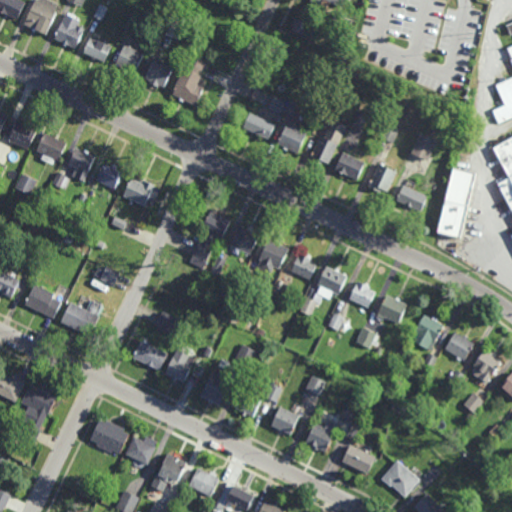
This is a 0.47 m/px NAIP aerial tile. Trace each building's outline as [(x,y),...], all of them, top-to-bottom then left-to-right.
[(24,0),(26,1),(17,19),(0,10),(0,0),(24,0)] [(46,34),(36,30),(36,31),(31,29),(32,28),(23,24),(34,0),(54,0),(59,2),(56,10),(57,11),(46,34)] [(346,0),(343,7),(341,6),(340,8),(337,6),(338,4),(330,0),(346,0)] [(102,20),(94,16),(100,3),(108,7),(102,20)] [(77,15),(76,17),(81,19),(79,24),(85,27),(76,48),(67,44),(66,46),(62,44),(63,42),(54,37),(56,33),(55,32),(56,29),(58,30),(66,12),(67,13),(68,11),(77,15)] [(178,40),(159,31),(169,11),(181,17),(178,23),(185,26),(178,40)] [(143,32),(136,29),(134,34),(123,29),(130,13),(141,18),(140,21),(147,24),(143,32)] [(303,35),(292,30),(298,17),(309,23),(303,35)] [(511,182),(507,174),(505,175),(500,167),(503,165),(493,147),(511,136),(511,117),(499,123),(492,110),(504,104),(496,84),(511,76),(511,61),(511,59),(511,58),(507,48),(511,45),(511,34),(510,35),(506,25),(511,22),(511,182)] [(104,41),(104,39),(107,40),(106,42),(113,45),(105,61),(83,51),(91,35),(104,41)] [(135,73),(129,71),(128,73),(119,69),(121,66),(115,64),(125,42),(145,51),(135,73)] [(206,61),(200,73),(202,74),(198,83),(205,87),(201,95),(202,96),(201,99),(199,99),(196,105),(184,99),(183,102),(179,100),(180,98),(172,94),(192,54),(206,61)] [(165,87),(160,84),(158,87),(157,86),(156,90),(149,87),(151,83),(149,82),(150,81),(144,78),(155,55),(162,58),(161,60),(174,66),(165,87)] [(281,113),(268,108),(274,95),(287,100),(281,113)] [(294,114),(286,111),(292,98),(299,102),(294,114)] [(361,130),(351,125),(358,108),(369,112),(361,130)] [(327,128),(317,123),(324,109),(334,114),(327,128)] [(0,130),(0,110),(8,115),(0,130)] [(269,139),(243,127),(250,111),(276,124),(269,139)] [(295,125),(308,132),(298,153),(295,151),(294,152),(292,151),(292,150),(288,148),(288,150),(284,148),(285,146),(284,146),(283,147),(281,146),(281,144),(278,143),(288,122),(289,123),(291,118),(297,121),(295,125)] [(28,149),(13,142),(12,145),(10,144),(11,141),(7,139),(17,119),(38,129),(28,149)] [(393,143),(380,137),(387,122),(400,128),(393,143)] [(337,139),(329,135),(327,138),(339,143),(329,163),(324,161),(322,164),(320,163),(319,165),(314,163),(315,161),(310,159),(321,134),(324,136),(325,134),(327,135),(332,125),(342,130),(337,139)] [(429,160),(412,152),(421,131),(439,139),(429,160)] [(67,142),(59,160),(56,159),(53,165),(41,159),(44,153),(36,149),(44,132),(67,142)] [(83,150),(84,149),(89,151),(89,153),(96,156),(84,181),(83,180),(82,181),(79,180),(80,178),(72,175),(76,166),(69,163),(76,147),(83,150)] [(357,180),(335,169),(344,151),(366,162),(357,180)] [(0,180),(0,160),(8,165),(0,180)] [(385,163),(385,165),(397,171),(387,191),(382,189),(380,192),(378,191),(377,193),(372,191),(373,189),(367,186),(379,162),(381,163),(382,162),(385,163)] [(116,166),(117,167),(116,169),(123,172),(115,188),(114,188),(112,192),(108,191),(110,186),(96,180),(104,163),(110,166),(111,164),(113,165),(114,163),(117,164),(116,166)] [(462,168),(463,167),(467,168),(467,169),(477,172),(461,238),(437,232),(453,166),(462,168)] [(30,195),(15,187),(22,173),(37,180),(30,195)] [(65,189),(56,185),(62,173),(71,178),(65,189)] [(139,181),(141,178),(155,185),(145,206),(123,195),(129,184),(128,183),(129,181),(130,182),(132,178),(139,181)] [(414,188),(428,195),(421,211),(413,207),(411,211),(403,208),(405,204),(397,200),(404,184),(406,185),(408,179),(416,182),(414,188)] [(86,207),(78,204),(83,191),(92,195),(86,207)] [(222,240),(215,237),(211,247),(213,248),(204,268),(190,262),(199,242),(201,242),(203,237),(205,238),(206,236),(201,234),(211,210),(231,219),(222,240)] [(125,230),(111,223),(115,215),(129,222),(125,230)] [(247,228),(249,225),(254,228),(253,230),(261,234),(251,254),(249,253),(247,256),(245,255),(246,252),(232,245),(241,225),(247,228)] [(281,243),(290,248),(280,269),(275,266),(271,273),(258,267),(260,264),(259,263),(260,261),(261,261),(262,260),(259,258),(269,238),(276,241),(278,237),(283,239),(281,243)] [(307,256),(308,253),(312,255),(311,258),(312,258),(311,261),(318,264),(311,279),(292,271),(295,265),(293,264),(297,254),(299,255),(300,253),(307,256)] [(219,277),(210,272),(218,255),(227,260),(219,277)] [(114,286),(100,279),(107,266),(121,273),(114,286)] [(336,269),(337,268),(341,270),(340,271),(344,273),(344,272),(347,274),(347,275),(348,275),(339,294),(334,292),(330,299),(324,296),(320,304),(318,303),(312,316),(301,310),(308,297),(313,299),(317,291),(319,292),(320,290),(319,289),(320,287),(321,288),(322,286),(318,284),(324,272),(325,272),(329,266),(336,269)] [(99,278),(93,275),(98,267),(104,270),(99,278)] [(14,297),(0,289),(0,274),(2,270),(21,280),(19,284),(20,285),(14,297)] [(369,284),(369,285),(371,286),(370,289),(376,292),(369,307),(350,298),(353,291),(352,290),(353,288),(355,289),(358,281),(364,284),(365,282),(369,284)] [(53,318),(39,311),(38,313),(34,311),(35,309),(25,304),(35,284),(55,294),(53,297),(62,301),(53,318)] [(190,288),(190,286),(193,287),(192,289),(195,290),(194,291),(196,292),(194,297),(192,296),(191,298),(183,295),(187,286),(190,288)] [(240,319),(227,313),(236,293),(249,299),(240,319)] [(396,298),(397,297),(401,298),(400,300),(408,304),(400,323),(386,317),(384,320),(382,319),(381,321),(378,319),(379,318),(377,317),(387,294),(396,298)] [(90,336),(77,330),(76,332),(72,330),(73,328),(61,322),(71,302),(79,306),(80,304),(83,305),(82,307),(87,309),(91,300),(94,299),(104,303),(104,307),(90,336)] [(175,336),(155,326),(163,310),(183,320),(175,336)] [(340,330),(329,325),(335,312),(346,317),(340,330)] [(432,318),(433,315),(439,318),(437,321),(442,323),(445,325),(431,350),(422,345),(421,347),(419,346),(420,344),(412,340),(416,332),(414,332),(417,326),(416,326),(418,324),(419,325),(420,324),(419,323),(420,321),(421,322),(422,320),(420,319),(421,317),(423,318),(425,314),(432,318)] [(253,325),(248,323),(250,316),(256,318),(253,325)] [(378,346),(373,344),(371,348),(356,341),(364,326),(381,334),(377,341),(380,342),(378,346)] [(463,336),(464,334),(468,337),(467,339),(475,343),(473,347),(474,347),(473,350),(472,350),(469,354),(468,354),(465,360),(462,358),(460,360),(457,358),(458,356),(445,349),(456,332),(463,336)] [(219,343),(212,359),(198,352),(201,346),(200,346),(201,344),(202,345),(204,342),(202,341),(203,339),(205,340),(206,337),(219,343)] [(147,343),(168,353),(160,370),(152,366),(151,369),(146,367),(148,364),(134,358),(135,354),(134,354),(136,350),(137,351),(141,340),(144,341),(144,339),(148,341),(147,343)] [(252,366),(236,359),(243,344),(259,351),(252,366)] [(225,356),(219,353),(221,347),(228,350),(225,356)] [(380,357),(374,354),(379,347),(384,350),(380,357)] [(184,383),(177,379),(176,382),(171,379),(172,377),(166,374),(177,349),(196,357),(184,383)] [(490,353),(492,351),(497,354),(496,356),(502,360),(483,388),(476,383),(479,378),(472,373),(473,370),(472,369),(474,367),(476,368),(478,365),(476,364),(477,362),(476,361),(481,353),(483,354),(486,350),(490,353)] [(432,369),(430,368),(429,370),(423,368),(424,365),(423,365),(429,352),(438,356),(432,369)] [(221,405),(213,401),(212,403),(208,401),(209,399),(202,395),(213,374),(214,375),(223,358),(235,365),(232,369),(235,371),(234,372),(238,374),(221,405)] [(465,374),(457,386),(450,381),(457,369),(465,374)] [(27,381),(17,401),(0,393),(0,370),(13,377),(14,375),(27,381)] [(511,395),(501,385),(511,373),(511,395)] [(322,380),(324,377),(328,379),(327,381),(328,382),(322,395),(306,388),(313,375),(322,380)] [(277,402),(266,397),(272,383),(283,388),(277,402)] [(39,388),(41,386),(44,387),(43,390),(57,397),(48,415),(47,415),(40,429),(42,430),(36,442),(22,436),(29,423),(31,424),(38,410),(22,402),(31,384),(39,388)] [(254,417),(247,414),(246,416),(242,414),(243,412),(236,408),(245,390),(262,399),(254,417)] [(475,413),(464,404),(474,392),(485,401),(475,413)] [(492,402),(487,398),(492,392),(497,395),(492,402)] [(352,424),(339,419),(345,405),(358,410),(352,424)] [(293,412),(294,410),(302,413),(292,434),(286,432),(284,434),(276,431),(277,428),(271,425),(280,406),(293,412)] [(337,427),(340,428),(338,432),(336,431),(329,445),(330,446),(329,448),(328,447),(326,452),(319,448),(318,450),(313,447),(314,445),(307,442),(316,422),(324,426),(329,418),(339,423),(337,427)] [(106,422),(107,420),(126,429),(125,431),(130,433),(120,454),(113,451),(112,454),(97,447),(98,443),(90,440),(100,419),(106,422)] [(495,427),(501,431),(495,438),(490,433),(495,427)] [(159,441),(156,446),(157,447),(148,465),(126,454),(135,436),(144,440),(146,435),(159,441)] [(356,447),(356,445),(361,447),(360,449),(377,457),(368,474),(348,464),(347,465),(344,464),(345,462),(342,461),(351,444),(356,447)] [(184,455),(182,460),(187,462),(179,482),(175,481),(173,485),(169,483),(164,492),(152,486),(159,471),(160,471),(168,453),(174,455),(175,451),(184,455)] [(443,473),(433,463),(443,452),(453,463),(443,473)] [(406,498),(392,485),(391,487),(382,479),(398,460),(421,480),(406,498)] [(211,473),(212,471),(217,473),(215,476),(220,478),(212,497),(201,492),(201,493),(197,491),(198,490),(190,486),(199,467),(211,473)] [(249,511),(226,500),(233,485),(256,496),(249,511)] [(7,508),(6,507),(3,511),(0,511),(0,488),(13,495),(7,508)] [(133,511),(125,511),(116,508),(123,490),(140,498),(133,511)] [(444,511),(419,511),(414,506),(428,493),(445,511),(444,511)] [(460,511),(454,504),(464,494),(471,501),(460,511)] [(274,504),(275,501),(278,503),(277,506),(287,511),(286,511),(259,511),(265,500),(274,504)]
